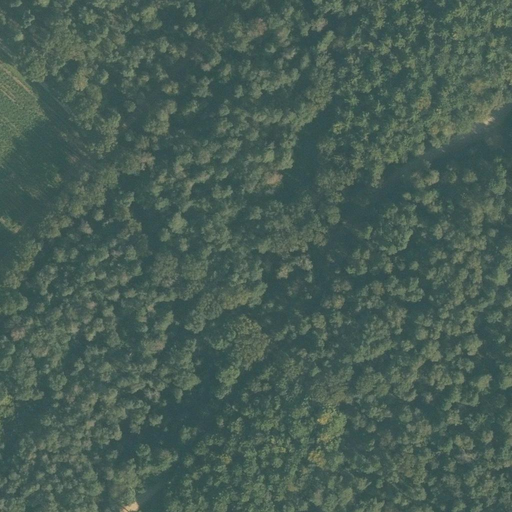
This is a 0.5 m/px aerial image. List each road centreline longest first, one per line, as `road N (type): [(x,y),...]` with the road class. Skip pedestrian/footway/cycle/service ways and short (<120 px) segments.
road 1 (track): [(511,91),(345,227),(217,409),(119,511)]
road 2 (track): [(511,388),(492,355),(480,306),(498,234),(499,107)]
road 3 (track): [(236,0),(102,151)]
road 4 (track): [(102,151),(0,268)]
road 5 (track): [(102,151),(0,45)]
